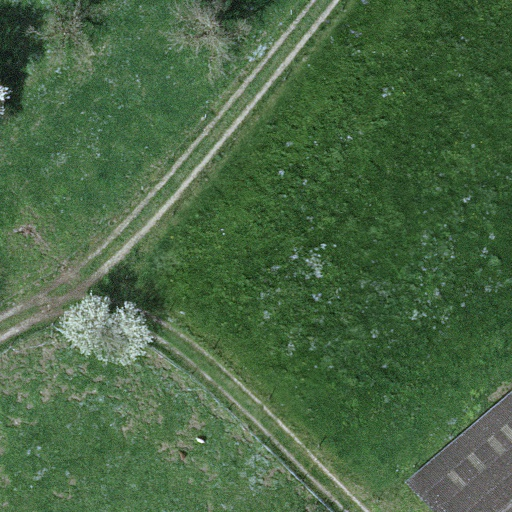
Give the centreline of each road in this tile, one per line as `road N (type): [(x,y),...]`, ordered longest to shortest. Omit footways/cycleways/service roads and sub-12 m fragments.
road 1 (track): [(346,0),(155,224),(74,298),(0,340)]
road 2 (track): [(342,511),(172,348),(106,324),(29,323)]
